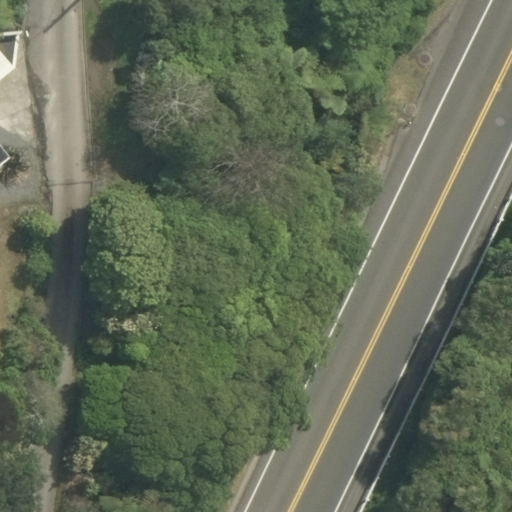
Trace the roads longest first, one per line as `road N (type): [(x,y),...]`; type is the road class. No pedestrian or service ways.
road 1 (residential): [(35,511),(72,227),(62,0)]
road 2 (secondary): [(292,511),(511,50)]
